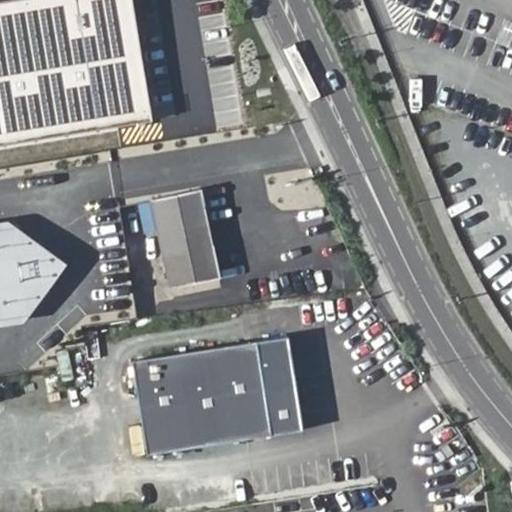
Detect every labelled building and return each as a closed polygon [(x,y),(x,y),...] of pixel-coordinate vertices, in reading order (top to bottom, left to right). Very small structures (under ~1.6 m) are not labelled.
[(128,0),(6,0),(0,1),(0,139),(148,115),(128,0)] [(202,185),(149,195),(168,293),(222,283),(224,293),(265,285),(256,239),(214,247),(202,185)] [(0,320),(29,278),(27,263),(0,244),(0,320)] [(43,260),(27,263),(29,278),(45,275),(43,260)] [(292,349),(136,374),(152,468),(307,443),(292,349)]
